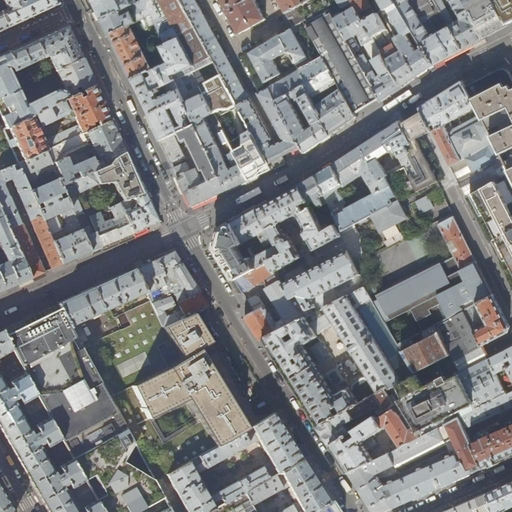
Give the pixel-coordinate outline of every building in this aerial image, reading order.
[(56,2),(55,0),(2,0),(6,9),(1,12),(8,27),(28,18),(58,4),(56,2)] [(92,0),(102,20),(136,3),(134,0),(126,0),(120,3),(118,0),(92,0)] [(141,0),(136,3),(102,20),(117,52),(131,80),(144,73),(152,91),(174,81),(191,72),(214,61),(180,0),(141,0)] [(238,105),(249,99),(241,84),(233,69),(226,57),(223,51),(212,32),(202,12),(194,0),(180,0),(214,61),(221,74),(238,105)] [(234,23),(239,34),(265,19),(255,0),(221,0),(228,13),(234,23)] [(279,0),(281,3),(287,12),(288,17),(294,27),(298,25),(304,21),(328,7),(333,5),(332,4),(329,0),(279,0)] [(351,0),(338,0),(346,13),(341,15),(334,3),(332,4),(333,5),(328,7),(353,51),(359,47),(354,38),(354,36),(359,33),(365,44),(374,39),(351,0)] [(351,0),(374,39),(386,60),(402,87),(415,77),(417,76),(403,50),(400,51),(392,38),(389,40),(383,31),(387,29),(378,14),(377,14),(368,0),(351,0)] [(396,0),(380,0),(386,9),(398,3),(396,0)] [(396,0),(398,3),(414,30),(421,43),(423,46),(434,65),(447,58),(463,50),(450,26),(434,0),(396,0)] [(449,0),(461,20),(455,23),(442,0),(434,0),(450,26),(463,50),(474,44),(485,38),(464,0),(449,0)] [(464,0),(485,38),(491,35),(497,31),(508,26),(507,25),(493,0),(464,0)] [(511,0),(493,0),(507,25),(511,22),(511,0)] [(396,38),(403,50),(417,76),(429,68),(434,65),(423,46),(417,49),(407,33),(414,30),(398,3),(386,9),(381,12),(383,15),(390,11),(394,19),(392,21),(393,23),(394,23),(395,24),(397,24),(402,34),(396,38)] [(357,58),(356,57),(354,54),(353,51),(328,7),(304,21),(324,58),(336,80),(339,85),(355,113),(367,106),(378,99),(380,102),(381,101),(357,58)] [(55,53),(63,69),(83,59),(75,42),(67,25),(26,44),(0,55),(0,112),(6,126),(7,127),(32,116),(67,99),(75,95),(70,84),(26,104),(9,70),(15,67),(17,71),(55,53)] [(300,29),(298,25),(294,27),(280,36),(288,50),(295,62),(299,69),(310,62),(293,31),(295,30),(297,31),(300,29)] [(273,60),(288,50),(280,36),(280,35),(250,53),(255,62),(266,82),(269,80),(280,73),(273,60)] [(364,54),(357,58),(381,101),(389,95),(402,87),(386,60),(374,39),(365,44),(364,45),(381,74),(377,76),(364,54)] [(324,58),(300,71),(307,83),(305,84),(323,118),(321,119),(330,135),(350,122),(357,117),(355,113),(339,85),(333,90),(334,94),(327,99),(321,89),(336,80),(324,58)] [(83,59),(63,69),(70,84),(75,95),(95,85),(85,62),(83,59)] [(249,99),(238,105),(238,106),(252,131),(270,163),(283,156),(286,154),(300,147),(304,153),(305,153),(276,101),(305,84),(307,83),(300,71),(299,69),(295,62),(289,65),(294,74),(272,86),(270,87),(258,94),(273,121),(283,140),(279,142),(271,146),(270,144),(268,140),(271,139),(256,113),(249,99)] [(485,77),(466,87),(472,99),(509,173),(511,178),(511,78),(509,73),(507,70),(503,69),(499,70),(485,77)] [(199,86),(191,72),(174,81),(182,98),(190,114),(195,125),(219,173),(227,190),(238,185),(248,181),(229,142),(218,121),(213,123),(217,134),(225,150),(228,149),(230,153),(227,154),(233,167),(230,169),(227,167),(205,118),(213,114),(199,86)] [(148,115),(182,98),(174,81),(152,91),(144,73),(131,80),(143,104),(148,115)] [(199,86),(213,114),(220,110),(231,110),(238,106),(238,105),(221,74),(199,86)] [(437,97),(419,108),(421,112),(431,131),(431,132),(433,132),(434,133),(438,143),(454,173),(463,192),(466,197),(473,193),(509,173),(472,99),(466,87),(463,81),(437,97)] [(321,142),(330,135),(321,119),(323,118),(305,84),(276,101),(305,153),(321,142)] [(75,117),(78,125),(82,134),(88,131),(111,120),(106,107),(95,85),(75,95),(67,99),(75,117)] [(186,115),(190,114),(182,98),(148,115),(154,127),(160,140),(173,134),(191,126),(186,115)] [(32,116),(37,129),(68,114),(71,119),(75,117),(67,99),(32,116)] [(409,174),(417,191),(438,180),(434,172),(416,138),(423,135),(426,133),(431,131),(421,112),(417,114),(411,118),(402,123),(401,123),(411,143),(406,145),(409,152),(407,153),(415,170),(418,176),(415,177),(411,171),(409,174)] [(44,142),(37,129),(32,116),(7,127),(3,130),(18,164),(46,151),(47,150),(44,142)] [(88,131),(92,140),(98,154),(104,166),(108,164),(111,159),(126,151),(119,135),(111,120),(88,131)] [(403,163),(404,167),(405,166),(409,174),(411,171),(415,177),(418,176),(415,170),(407,153),(409,152),(406,145),(411,143),(401,123),(400,120),(387,129),(361,146),(380,179),(386,176),(388,174),(387,172),(378,158),(390,150),(391,152),(393,153),(397,151),(403,163)] [(78,125),(44,142),(47,150),(82,134),(78,125)] [(209,178),(219,173),(195,125),(191,126),(173,134),(178,143),(187,139),(203,170),(205,170),(209,178)] [(92,140),(88,131),(82,134),(47,150),(46,151),(50,162),(66,155),(87,145),(87,142),(92,140)] [(252,131),(229,142),(248,181),(264,173),(273,169),(270,163),(252,131)] [(178,143),(173,134),(160,140),(172,165),(184,160),(183,157),(184,156),(178,143)] [(332,165),(344,185),(344,186),(346,185),(345,183),(363,171),(375,193),(347,208),(345,209),(346,211),(335,216),(338,224),(335,226),(338,233),(353,225),(371,216),(398,200),(386,176),(380,179),(361,146),(336,162),(332,165)] [(104,166),(92,172),(98,185),(113,182),(123,202),(129,200),(134,198),(145,193),(132,165),(126,151),(111,159),(108,164),(104,166)] [(104,166),(98,154),(93,157),(71,167),(66,155),(50,162),(58,179),(61,185),(92,172),(104,166)] [(283,156),(270,163),(273,169),(286,162),(283,156)] [(178,176),(190,171),(186,163),(174,168),(178,176)] [(403,163),(387,172),(388,174),(404,167),(403,163)] [(315,175),(325,195),(337,188),(344,185),(332,165),(315,175)] [(0,206),(4,216),(10,229),(22,256),(32,278),(44,273),(21,223),(21,224),(4,184),(4,182),(10,180),(13,180),(30,221),(51,269),(62,264),(52,241),(41,216),(30,191),(20,169),(15,171),(13,166),(0,171),(0,206)] [(184,189),(204,180),(202,175),(200,176),(196,168),(190,171),(178,176),(184,189)] [(81,229),(91,252),(102,247),(132,233),(120,204),(109,209),(86,217),(78,195),(98,185),(92,172),(61,185),(81,229)] [(219,173),(209,178),(204,180),(184,189),(192,206),(211,198),(227,190),(219,173)] [(511,178),(509,173),(473,193),(501,250),(511,271),(511,178)] [(299,185),(300,186),(310,206),(316,202),(319,207),(328,216),(323,219),(320,212),(314,215),(323,232),(335,226),(338,224),(335,216),(325,195),(315,175),(301,184),(299,185)] [(78,258),(91,252),(81,229),(61,185),(58,179),(30,191),(41,216),(52,241),(62,264),(78,258)] [(314,215),(310,206),(300,186),(272,201),(258,209),(278,245),(280,243),(284,253),(268,262),(274,272),(301,257),(289,237),(286,235),(280,226),(282,223),(290,218),(298,232),(302,233),(304,233),(322,264),(282,284),(292,298),(298,294),(308,310),(315,306),(318,311),(326,307),(365,287),(366,286),(354,263),(338,233),(335,226),(323,232),(314,215)] [(345,209),(347,208),(344,204),(346,203),(343,195),(337,188),(325,195),(335,216),(346,211),(345,209)] [(145,193),(134,198),(138,207),(133,209),(129,200),(123,202),(120,204),(132,233),(159,222),(149,201),(145,193)] [(428,194),(416,200),(422,212),(434,206),(428,194)] [(407,217),(398,200),(371,216),(379,233),(407,217)] [(231,223),(243,244),(258,235),(264,247),(272,242),(275,247),(252,259),(257,268),(268,262),(284,253),(280,243),(278,245),(258,209),(257,208),(231,223)] [(437,222),(439,225),(454,217),(452,214),(437,222)] [(0,243),(8,262),(22,256),(10,229),(4,216),(0,217),(0,243)] [(454,217),(439,225),(455,258),(461,269),(476,261),(465,238),(454,217)] [(252,259),(243,244),(231,223),(230,224),(221,229),(218,239),(216,248),(234,277),(235,279),(257,268),(252,259)] [(369,255),(353,225),(338,233),(354,263),(369,255)] [(206,307),(207,306),(173,252),(153,261),(135,269),(146,293),(150,301),(163,327),(193,313),(201,310),(206,307)] [(32,278),(22,256),(8,262),(3,264),(0,265),(0,292),(13,286),(32,278)] [(479,267),(476,261),(461,269),(455,258),(381,295),(379,291),(383,289),(380,283),(379,284),(366,290),(385,322),(411,309),(423,332),(427,330),(436,325),(464,310),(493,295),(490,289),(479,267)] [(265,280),(275,274),(274,272),(268,262),(257,268),(235,279),(243,292),(265,280)] [(146,293),(135,269),(131,271),(76,295),(58,304),(61,309),(77,338),(81,346),(84,344),(83,342),(87,340),(79,323),(146,293)] [(264,306),(254,311),(245,316),(259,337),(261,340),(265,338),(305,317),(309,315),(318,311),(315,306),(308,310),(298,294),(292,298),(282,284),(275,274),(265,280),(269,287),(265,289),(283,316),(279,318),(281,321),(276,324),(265,307),(264,306)] [(366,290),(379,284),(380,283),(379,281),(366,286),(365,287),(366,290)] [(351,389),(360,403),(385,389),(389,386),(391,388),(403,382),(417,374),(398,344),(385,322),(366,290),(365,287),(326,307),(370,378),(368,379),(366,377),(364,377),(363,377),(353,383),(352,386),(352,387),(353,388),(351,389)] [(493,295),(464,310),(482,346),(490,342),(508,332),(510,327),(506,319),(493,295)] [(247,300),(254,311),(264,306),(265,307),(260,298),(258,297),(254,296),(247,300)] [(193,313),(163,327),(150,301),(124,313),(130,325),(82,347),(127,429),(155,481),(216,446),(246,429),(259,422),(253,412),(216,352),(205,359),(202,354),(199,349),(211,342),(193,313)] [(4,328),(2,329),(21,364),(23,367),(67,448),(73,459),(127,429),(82,347),(81,346),(77,338),(61,309),(58,311),(56,311),(20,329),(12,332),(7,335),(4,328)] [(464,310),(436,325),(451,354),(455,360),(482,346),(464,310)] [(318,311),(309,315),(313,322),(309,324),(316,334),(331,324),(325,315),(322,317),(318,311)] [(309,324),(305,317),(265,338),(280,363),(291,381),(316,365),(304,346),(318,337),(316,334),(309,324)] [(436,325),(427,330),(430,337),(418,343),(414,336),(398,344),(417,374),(403,382),(391,388),(398,401),(421,436),(460,417),(477,409),(460,374),(448,380),(446,376),(424,386),(417,372),(451,354),(436,325)] [(0,375),(21,364),(2,329),(0,330),(0,375)] [(323,360),(328,357),(330,356),(321,342),(310,349),(319,363),(323,360)] [(482,346),(455,360),(461,373),(489,359),(488,356),(484,348),(482,346)] [(511,346),(504,351),(489,359),(507,394),(511,391),(511,346)] [(489,359),(461,373),(460,374),(477,409),(507,394),(489,359)] [(23,367),(21,364),(0,375),(0,427),(13,451),(25,471),(67,448),(23,367)] [(360,403),(351,389),(336,398),(330,388),(325,379),(322,376),(316,365),(291,381),(294,385),(308,408),(320,426),(360,403)] [(322,376),(325,379),(328,377),(333,385),(330,388),(336,398),(351,389),(337,367),(322,376)] [(395,403),(385,389),(360,403),(320,426),(318,427),(325,438),(330,446),(332,445),(351,432),(348,427),(351,425),(349,422),(377,406),(379,409),(378,409),(378,411),(380,414),(395,403)] [(467,432),(511,412),(511,391),(507,394),(477,409),(460,417),(467,432)] [(398,401),(395,403),(380,414),(351,432),(332,445),(346,468),(349,473),(375,460),(367,450),(376,444),(371,436),(387,426),(402,447),(421,436),(398,401)] [(274,413),(259,422),(246,429),(216,446),(155,481),(170,508),(171,511),(208,511),(303,459),(289,438),(274,413)] [(460,417),(421,436),(402,447),(390,453),(389,453),(375,460),(349,473),(360,490),(380,478),(398,469),(400,474),(448,450),(450,454),(451,457),(460,453),(470,474),(477,471),(483,468),(471,440),(467,432),(460,417)] [(511,422),(471,440),(483,468),(511,455),(511,422)] [(127,429),(73,459),(104,511),(161,511),(170,508),(155,481),(127,429)] [(104,511),(73,459),(67,448),(25,471),(37,492),(48,511),(104,511)] [(384,511),(448,484),(470,474),(460,453),(451,457),(450,454),(447,455),(447,457),(448,458),(423,469),(422,468),(420,467),(419,467),(419,469),(420,471),(394,482),(393,481),(392,480),(390,480),(390,482),(391,484),(384,486),(380,478),(360,490),(363,494),(374,511),(375,511),(384,511)] [(313,511),(330,503),(316,480),(303,459),(208,511),(313,511)] [(380,478),(400,474),(398,469),(380,478)] [(500,511),(511,506),(511,481),(511,482),(487,493),(496,511),(500,511)] [(0,511),(13,511),(6,499),(0,487),(0,511)] [(472,500),(455,507),(458,511),(496,511),(487,493),(472,500)] [(335,511),(330,503),(313,511),(335,511)]
